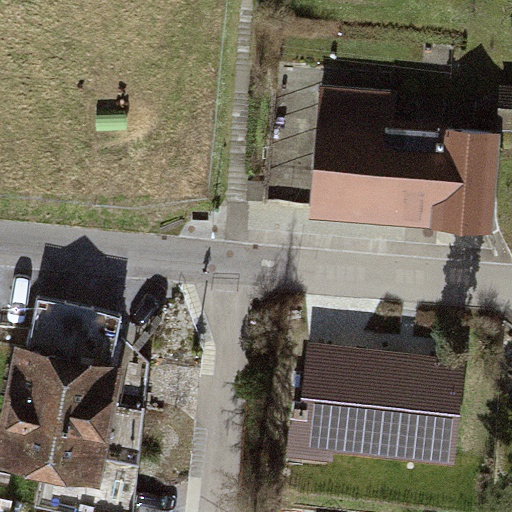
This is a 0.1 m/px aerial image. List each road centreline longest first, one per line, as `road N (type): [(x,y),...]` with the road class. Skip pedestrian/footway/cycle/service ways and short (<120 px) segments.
road 1 (residential): [(231,261),(511,286)]
road 2 (residential): [(0,240),(231,261)]
road 3 (residential): [(224,350),(209,511)]
